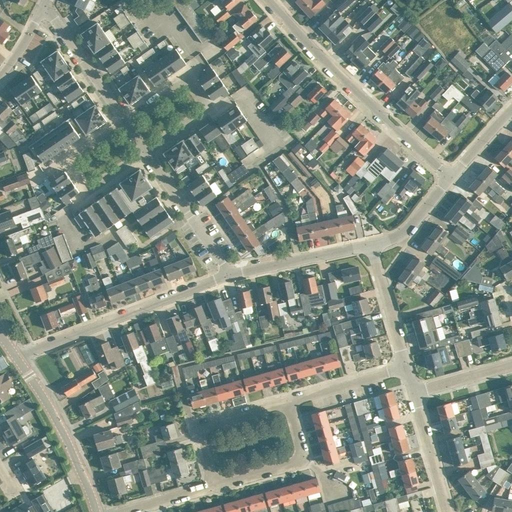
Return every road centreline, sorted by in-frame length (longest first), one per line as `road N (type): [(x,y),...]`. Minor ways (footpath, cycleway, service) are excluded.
road 1 (residential): [(450,177),(269,0)]
road 2 (residential): [(16,357),(228,274)]
road 3 (residential): [(145,150),(206,108),(186,80),(126,122)]
road 4 (tertiary): [(96,511),(52,412),(16,357)]
road 5 (residential): [(126,122),(69,161),(88,189),(145,150)]
road 6 (residential): [(212,485),(300,457),(288,399)]
road 7 (residential): [(212,485),(201,427),(288,399)]
road 8 (residential): [(228,274),(145,150)]
road 9 (residential): [(228,274),(371,243)]
road 10 (residential): [(126,122),(42,8)]
road 11 (residential): [(406,368),(371,243)]
road 12 (residential): [(447,511),(413,392)]
road 13 (residential): [(288,399),(406,368)]
